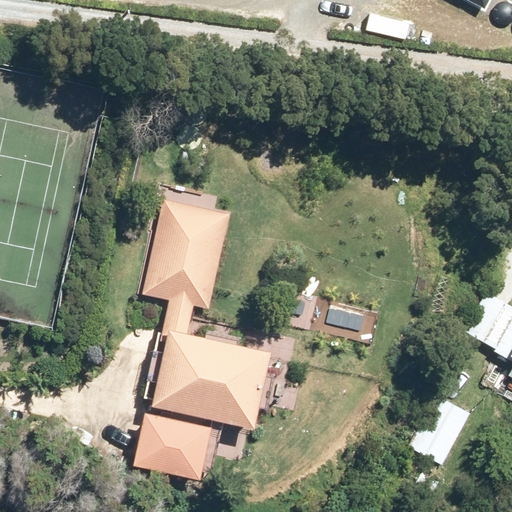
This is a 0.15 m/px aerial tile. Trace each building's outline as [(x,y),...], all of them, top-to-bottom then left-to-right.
[(227,209),(161,195),(141,289),(166,295),(145,394),(247,416),(264,341),(185,325),(190,300),(206,303),(227,209)] [(310,328),(314,292),(289,289),(285,325),(310,328)] [(511,304),(485,289),(463,329),(511,356),(511,304)] [(435,393),(408,444),(442,462),(469,411),(435,393)] [(208,421),(141,407),(130,458),(197,473),(208,421)] [(422,470),(416,480),(433,491),(439,479),(422,470)]
